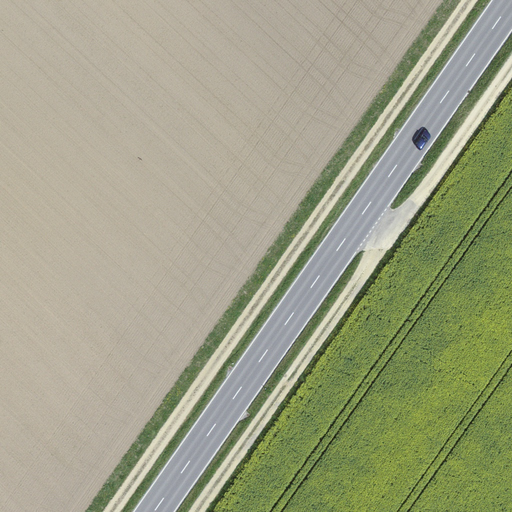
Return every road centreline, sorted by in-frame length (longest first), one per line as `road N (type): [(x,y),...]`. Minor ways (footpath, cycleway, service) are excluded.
road 1 (secondary): [(153,511),(511,0)]
road 2 (track): [(467,0),(110,511)]
road 3 (track): [(389,236),(196,511)]
road 4 (track): [(511,64),(389,236)]
